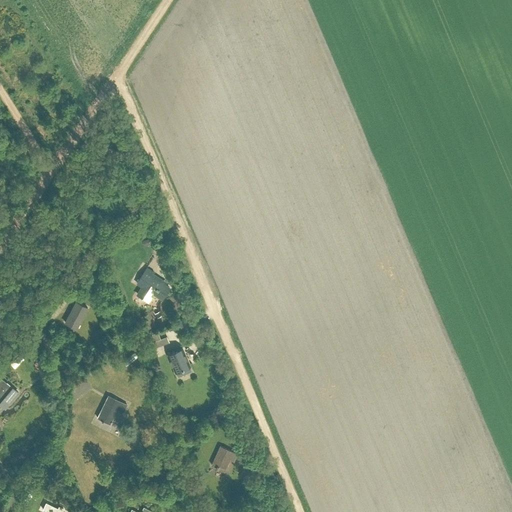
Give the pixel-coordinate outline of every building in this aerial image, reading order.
[(148,302),(154,294),(163,299),(170,288),(151,276),(153,272),(146,267),(137,283),(142,286),(136,294),(148,302)] [(76,301),(64,322),(76,329),(88,307),(76,301)] [(168,352),(176,371),(192,365),(184,346),(168,352)] [(132,354),(122,361),(126,366),(135,358),(132,354)] [(0,402),(5,396),(11,401),(18,392),(2,379),(0,377),(0,402)] [(105,400),(97,417),(110,424),(117,409),(123,412),(127,404),(115,398),(112,403),(105,400)] [(237,453),(220,446),(212,464),(216,466),(215,468),(223,471),(229,458),(233,460),(237,453)] [(58,511),(60,509),(48,502),(44,509),(49,511),(48,511),(58,511)]
